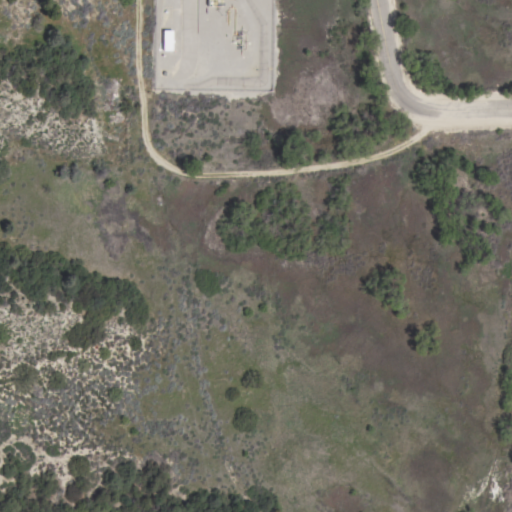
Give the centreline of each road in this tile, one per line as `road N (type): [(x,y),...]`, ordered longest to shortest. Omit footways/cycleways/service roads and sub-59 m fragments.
road 1 (track): [(447,107),(399,151),(264,171),(171,168),(147,147),(142,0)]
road 2 (track): [(167,215),(225,458),(254,511)]
road 3 (tertiary): [(381,0),(406,94),(424,105),(511,104)]
